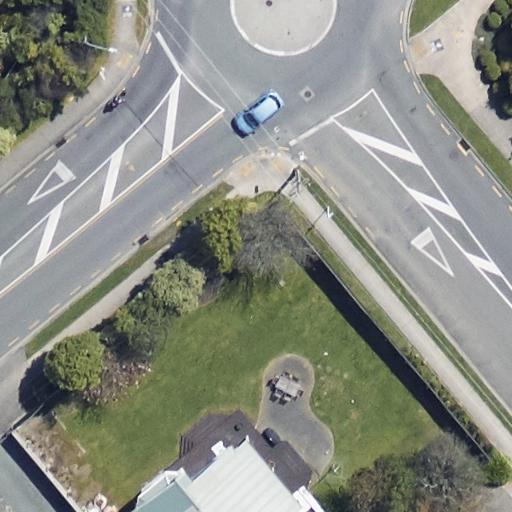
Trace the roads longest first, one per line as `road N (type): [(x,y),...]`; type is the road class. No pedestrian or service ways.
road 1 (tertiary): [(0,273),(143,145),(219,63)]
road 2 (residential): [(511,296),(329,74)]
